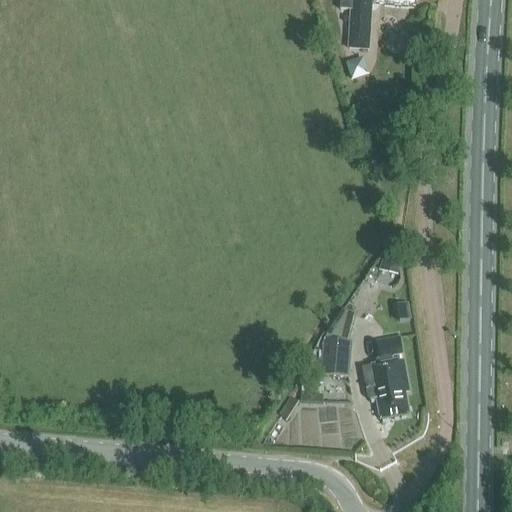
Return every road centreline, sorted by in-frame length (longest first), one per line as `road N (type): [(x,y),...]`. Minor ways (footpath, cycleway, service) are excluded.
road 1 (unclassified): [(399,511),(447,430),(425,217),(456,0)]
road 2 (primary): [(478,511),(490,0)]
road 3 (tertiary): [(354,511),(332,483),(312,474),(0,443)]
